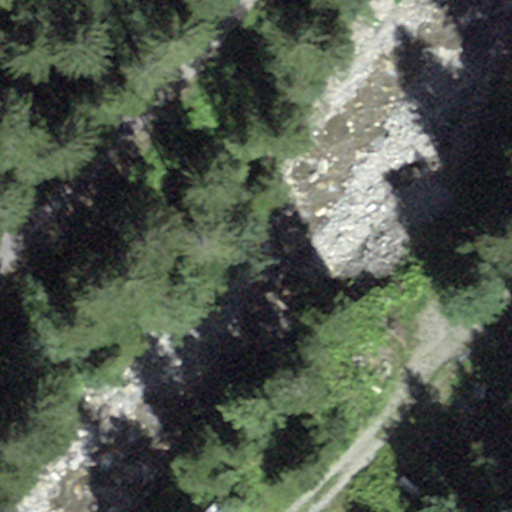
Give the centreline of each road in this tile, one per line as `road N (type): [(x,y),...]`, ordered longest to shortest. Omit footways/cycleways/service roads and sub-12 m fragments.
road 1 (unclassified): [(0,257),(235,0)]
road 2 (track): [(290,511),(511,296)]
